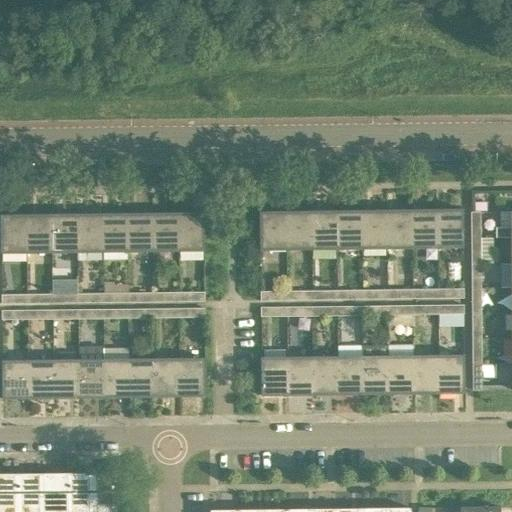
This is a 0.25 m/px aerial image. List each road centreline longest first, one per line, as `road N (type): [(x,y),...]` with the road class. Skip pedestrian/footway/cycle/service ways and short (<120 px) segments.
road 1 (tertiary): [(0,139),(511,132)]
road 2 (residential): [(172,436),(511,431)]
road 3 (residential): [(0,439),(172,436)]
